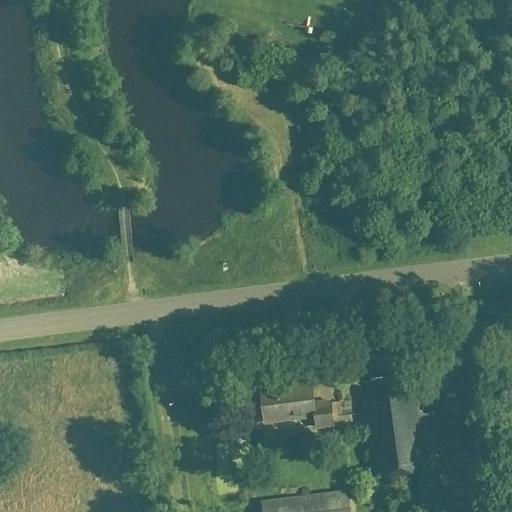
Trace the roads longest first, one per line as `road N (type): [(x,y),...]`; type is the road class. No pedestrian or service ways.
road 1 (unclassified): [(0,333),(511,268)]
road 2 (track): [(149,314),(178,511)]
